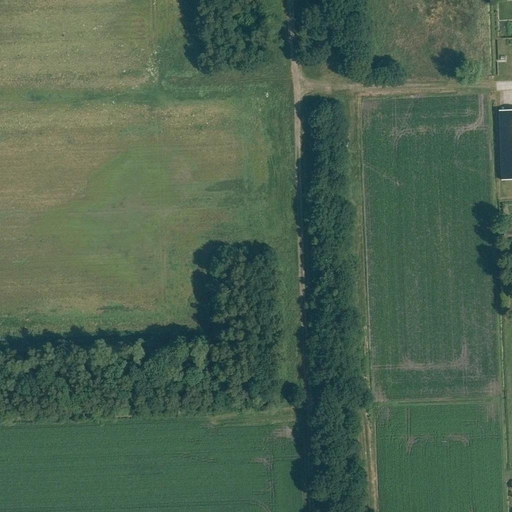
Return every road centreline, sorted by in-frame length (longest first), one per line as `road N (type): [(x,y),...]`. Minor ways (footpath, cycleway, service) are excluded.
road 1 (track): [(291,0),(310,511)]
road 2 (track): [(295,83),(496,86)]
